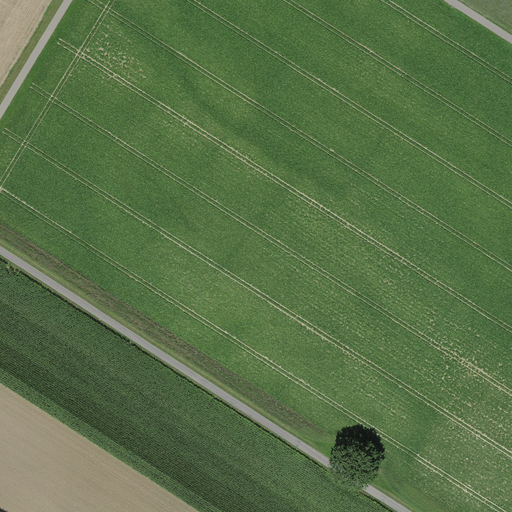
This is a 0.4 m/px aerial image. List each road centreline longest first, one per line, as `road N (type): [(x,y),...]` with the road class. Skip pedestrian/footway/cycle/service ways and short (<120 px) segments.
road 1 (track): [(409,511),(0,243)]
road 2 (track): [(0,108),(67,0)]
